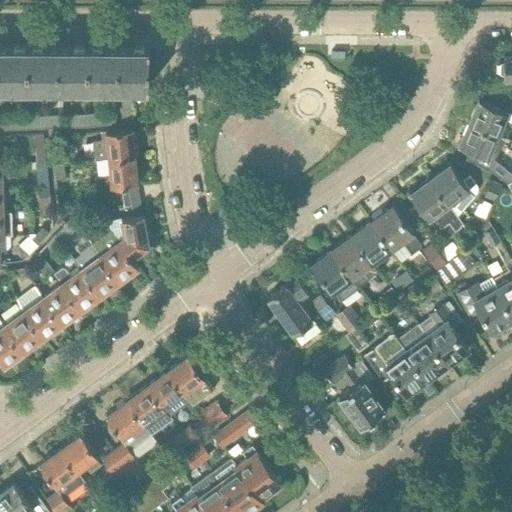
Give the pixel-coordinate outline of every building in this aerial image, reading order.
[(0,85),(28,85),(28,45),(0,44),(0,85)] [(28,85),(89,86),(89,45),(28,45),(28,85)] [(89,45),(89,86),(150,86),(150,45),(89,45)] [(504,78),(511,77),(511,52),(504,53),(504,61),(501,64),(501,73),(504,74),(504,78)] [(123,122),(133,121),(132,98),(123,98),(123,122)] [(469,121),(498,134),(508,111),(479,98),(469,121)] [(0,129),(88,125),(115,123),(114,111),(87,113),(0,117),(0,129)] [(498,134),(469,121),(459,144),(471,149),(466,158),(499,172),(503,162),(489,156),(498,134)] [(97,158),(109,157),(135,155),(133,127),(102,130),(95,131),(97,158)] [(45,143),(36,144),(37,160),(46,159),(45,143)] [(62,146),(53,147),(55,162),(64,162),(62,146)] [(138,183),(135,155),(109,157),(110,158),(98,159),(99,173),(111,172),(111,173),(107,173),(108,186),(138,183)] [(64,162),(55,162),(56,178),(65,177),(64,162)] [(451,162),(430,177),(449,203),(458,214),(476,193),(478,190),(477,185),(476,183),(474,180),(469,174),(463,179),(451,162)] [(49,183),(48,172),(39,173),(40,184),(49,183)] [(449,203),(430,177),(410,192),(429,218),(430,217),(438,228),(450,220),(456,228),(464,223),(458,214),(449,203)] [(495,199),(501,185),(491,180),(485,195),(495,199)] [(51,203),(49,183),(40,184),(42,204),(51,203)] [(85,193),(79,199),(89,214),(96,209),(85,193)] [(111,229),(132,257),(149,244),(143,214),(142,214),(140,202),(131,203),(134,215),(105,221),(111,229)] [(42,204),(42,208),(43,217),(52,216),(51,203),(42,204)] [(393,204),(371,220),(392,247),(402,240),(411,253),(422,245),(413,232),(393,204)] [(409,208),(409,209),(415,218),(416,218),(421,214),(415,204),(409,208)] [(0,235),(4,235),(10,235),(11,235),(10,210),(3,211),(0,210),(0,235)] [(60,239),(79,225),(72,215),(56,233),(60,239)] [(372,262),(392,247),(371,220),(352,234),(372,262)] [(43,238),(49,232),(42,226),(37,232),(43,238)] [(499,239),(493,228),(485,232),(492,243),(499,239)] [(139,266),(132,257),(111,229),(92,243),(119,280),(139,266)] [(43,238),(37,232),(31,238),(38,244),(43,238)] [(56,233),(50,239),(56,248),(63,243),(60,239),(56,233)] [(352,234),(332,249),(358,285),(369,277),(378,270),(372,262),(352,234)] [(4,235),(0,235),(0,262),(5,263),(5,250),(10,244),(10,235),(4,235)] [(423,249),(436,266),(436,267),(446,260),(433,242),(423,249)] [(81,254),(75,259),(81,268),(100,294),(119,280),(92,243),(79,252),(81,254)] [(436,268),(446,282),(475,260),(465,247),(436,268)] [(332,249),(312,263),(332,291),(334,290),(339,297),(341,300),(360,287),(358,285),(332,249)] [(39,251),(34,257),(46,274),(52,269),(39,251)] [(54,272),(62,282),(81,308),(100,294),(81,268),(72,274),(66,266),(63,266),(54,272)] [(5,269),(0,268),(0,277),(1,281),(9,277),(5,269)] [(24,268),(14,268),(22,280),(29,275),(24,268)] [(408,272),(399,279),(406,288),(415,282),(408,272)] [(286,282),(267,296),(301,343),(320,329),(298,298),(308,291),(297,275),(287,283),(286,282)] [(511,312),(498,286),(492,276),(479,284),(477,281),(458,292),(470,313),(480,308),(492,330),(504,324),(505,326),(511,321),(511,312)] [(511,277),(498,286),(511,312),(511,277)] [(62,282),(42,296),(62,322),(81,308),(62,282)] [(15,298),(23,310),(43,336),(62,322),(42,296),(34,284),(15,298)] [(388,302),(397,295),(391,288),(382,294),(388,302)] [(314,302),(323,315),(332,309),(322,296),(314,302)] [(398,296),(397,296),(391,301),(398,311),(405,306),(398,296)] [(377,310),(371,302),(362,309),(368,316),(377,310)] [(457,324),(442,304),(417,322),(447,362),(450,361),(451,363),(459,357),(458,355),(468,347),(453,327),(457,324)] [(349,330),(356,325),(360,322),(348,305),(337,313),(349,330)] [(23,310),(4,324),(24,350),(43,336),(23,310)] [(0,317),(0,359),(4,365),(24,350),(4,324),(0,317)] [(397,337),(427,377),(429,375),(431,378),(439,372),(437,370),(447,362),(417,322),(397,337)] [(345,333),(358,351),(368,343),(356,325),(349,330),(345,333)] [(426,381),(424,379),(427,377),(397,337),(394,332),(364,353),(383,380),(392,373),(406,392),(416,385),(418,387),(426,381)] [(352,363),(345,353),(323,368),(333,381),(343,374),(351,386),(339,395),(341,398),(338,400),(346,411),(349,409),(361,425),(384,408),(365,381),(373,375),(360,357),(352,363)] [(167,369),(190,400),(193,404),(214,389),(188,354),(167,369)] [(167,369),(147,384),(170,415),(190,400),(167,369)] [(149,428),(152,433),(172,418),(170,415),(147,384),(127,398),(144,422),(149,428)] [(144,422),(127,398),(106,414),(123,437),(132,431),(136,437),(149,428),(144,422)] [(209,427),(227,414),(218,401),(204,411),(202,407),(197,410),(209,427)] [(245,427),(238,416),(215,433),(222,444),(245,427)] [(189,441),(197,435),(189,425),(182,431),(189,441)] [(189,441),(182,431),(173,437),(181,447),(189,441)] [(81,432),(60,447),(77,470),(86,464),(90,471),(101,463),(96,456),(98,455),(81,432)] [(113,450),(129,471),(133,468),(131,464),(138,459),(125,442),(113,450)] [(264,492),(266,494),(277,487),(275,484),(280,481),(252,442),(242,449),(247,456),(237,464),(261,497),(262,497),(260,495),(264,492)] [(202,443),(194,448),(202,459),(209,454),(202,443)] [(84,480),(77,470),(60,447),(40,462),(56,484),(55,485),(58,490),(47,499),(57,511),(65,511),(72,507),(63,495),(84,480)] [(194,448),(187,453),(195,464),(202,459),(194,448)] [(125,474),(129,471),(113,450),(102,458),(115,476),(122,471),(125,474)] [(251,509),(261,501),(259,499),(261,497),(237,464),(232,457),(211,471),(241,511),(249,506),(251,509)] [(241,511),(211,471),(192,486),(211,511),(241,511)] [(161,472),(142,487),(155,506),(168,497),(162,488),(169,483),(161,472)] [(14,480),(0,490),(0,504),(5,511),(51,511),(30,483),(21,490),(14,480)] [(211,511),(192,486),(171,501),(179,511),(211,511)] [(142,487),(121,502),(128,511),(129,511),(136,507),(139,511),(146,511),(155,506),(142,487)]
